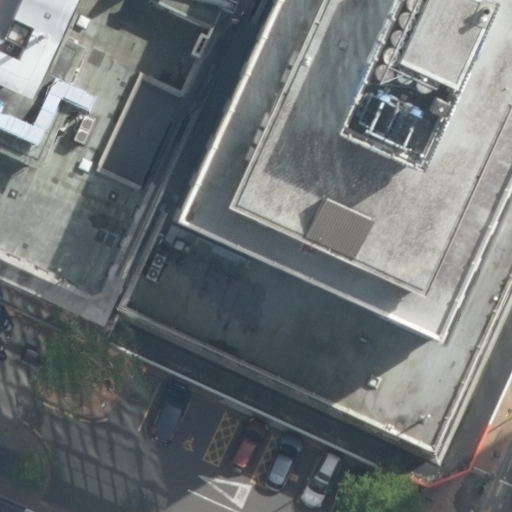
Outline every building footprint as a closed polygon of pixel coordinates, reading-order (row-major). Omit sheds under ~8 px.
[(0,299),(64,329),(92,342),(113,295),(103,291),(236,0),(90,0),(21,155),(0,145),(0,299)] [(0,0),(0,145),(21,155),(90,0),(0,0)] [(511,0),(261,0),(117,316),(440,462),(511,304),(511,0)] [(511,304),(440,462),(117,316),(103,346),(424,493),(467,479),(511,379),(511,304)] [(0,511),(27,511),(29,509),(0,495),(0,511)]
